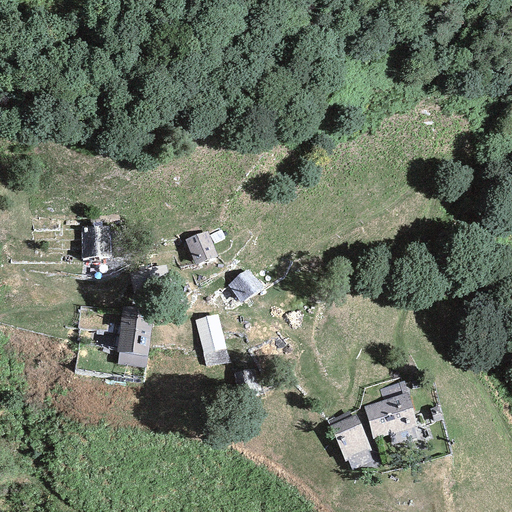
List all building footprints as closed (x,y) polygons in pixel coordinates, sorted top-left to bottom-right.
[(110,230),(81,230),(81,268),(110,268),(110,230)] [(208,233),(183,243),(197,274),(221,264),(208,233)] [(153,314),(122,311),(116,365),(148,369),(153,314)] [(226,318),(195,324),(204,371),(236,364),(226,318)] [(281,350),(254,359),(263,387),(289,379),(281,350)] [(253,371),(234,375),(239,401),(258,397),(253,371)] [(409,399),(366,407),(373,441),(416,433),(409,399)] [(357,417),(329,429),(345,467),(373,455),(357,417)]
